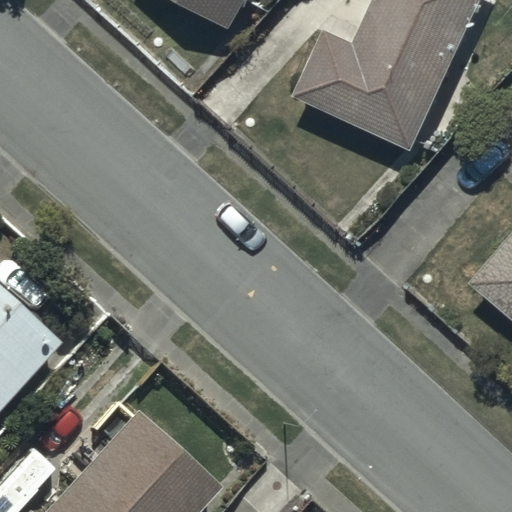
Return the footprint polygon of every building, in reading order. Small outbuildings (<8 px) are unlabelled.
[(249,0),(186,0),(234,27),(249,0)] [(482,0),(376,0),(358,41),(324,26),(292,97),(416,151),(482,0)] [(511,311),(511,235),(475,282),(511,311)] [(0,404),(56,343),(0,291),(0,404)] [(193,511),(217,485),(136,412),(46,511),(193,511)]
